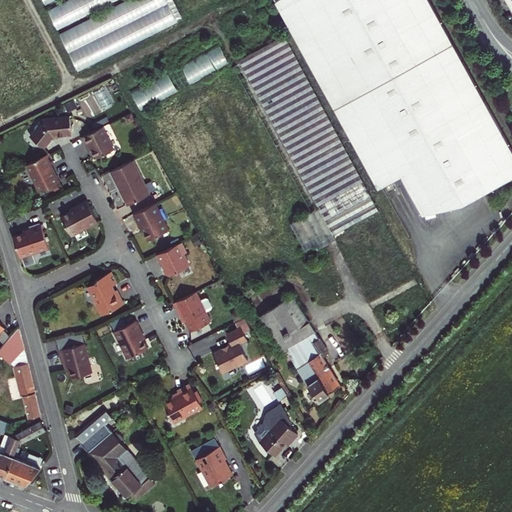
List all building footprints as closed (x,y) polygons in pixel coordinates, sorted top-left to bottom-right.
[(64,0),(50,6),(58,25),(116,0),(64,0)] [(78,67),(184,22),(175,0),(131,0),(62,30),(78,67)] [(274,0),(378,188),(400,175),(422,213),(463,203),(511,176),(511,152),(428,0),(274,0)] [(413,277),(284,35),(238,59),(240,63),(315,203),(287,218),(305,250),(333,234),(369,301),(413,277)] [(183,62),(191,80),(231,64),(224,46),(183,62)] [(144,110),(191,84),(180,66),(134,91),(144,110)] [(38,124),(29,134),(43,145),(53,133),(71,130),(69,113),(44,116),(42,118),(39,118),(37,121),(38,124)] [(103,124),(82,134),(86,143),(88,141),(96,156),(114,147),(103,124)] [(49,151),(25,162),(38,189),(59,178),(50,162),(54,160),(49,151)] [(149,191),(132,158),(110,168),(127,202),(149,191)] [(97,219),(86,197),(75,203),(76,205),(60,213),(70,233),(97,219)] [(155,200),(133,211),(138,222),(140,221),(148,237),(168,227),(155,200)] [(29,228),(13,233),(20,255),(21,254),(24,264),(36,260),(32,250),(48,245),(39,219),(27,223),(29,228)] [(180,240),(156,252),(159,260),(161,259),(164,265),(162,267),(164,271),(168,273),(188,263),(182,253),(186,251),(180,240)] [(96,280),(87,284),(101,313),(124,302),(117,288),(114,289),(111,284),(116,282),(110,270),(94,277),(96,280)] [(254,282),(243,288),(247,295),(258,289),(254,282)] [(200,299),(195,290),(173,301),(177,309),(179,309),(185,319),(190,330),(210,320),(206,311),(211,308),(212,305),(208,297),(205,297),(200,299)] [(292,295),(270,309),(260,315),(281,350),(284,348),(297,367),(297,368),(317,401),(328,394),(328,393),(338,384),(320,355),(326,352),(292,295)] [(136,319),(114,330),(128,356),(148,346),(140,331),(142,330),(136,319)] [(18,326),(0,347),(0,352),(11,362),(17,354),(25,353),(18,326)] [(241,327),(226,334),(230,341),(227,343),(228,345),(213,352),(221,371),(236,364),(239,365),(243,363),(245,360),(247,359),(239,342),(246,338),(241,327)] [(74,333),(58,336),(64,362),(68,361),(71,376),(93,371),(86,342),(76,344),(74,333)] [(11,362),(14,365),(27,362),(25,353),(17,354),(11,362)] [(23,395),(29,417),(39,414),(27,362),(14,365),(21,395),(23,395)] [(190,384),(177,391),(178,394),(163,403),(174,423),(202,407),(190,384)] [(254,431),(259,440),(275,454),(282,445),(286,440),(288,442),(297,432),(288,423),(291,420),(280,402),(267,411),(263,421),(254,431)] [(75,436),(105,410),(103,409),(72,436),(84,450),(86,449),(75,436)] [(119,425),(105,410),(75,436),(86,449),(87,450),(126,494),(129,492),(141,482),(142,482),(148,477),(149,475),(119,440),(122,436),(116,428),(119,425)] [(0,429),(6,432),(10,422),(0,418),(0,429)] [(1,444),(0,446),(0,474),(4,476),(14,453),(19,440),(22,442),(44,431),(46,429),(40,421),(14,437),(6,433),(1,444)] [(219,444),(195,457),(210,485),(232,472),(224,458),(226,457),(219,444)] [(28,458),(41,463),(44,455),(31,450),(28,458)] [(4,476),(25,484),(42,464),(41,463),(28,458),(14,453),(4,476)] [(154,483),(148,477),(142,482),(141,482),(129,492),(136,499),(154,483)]
